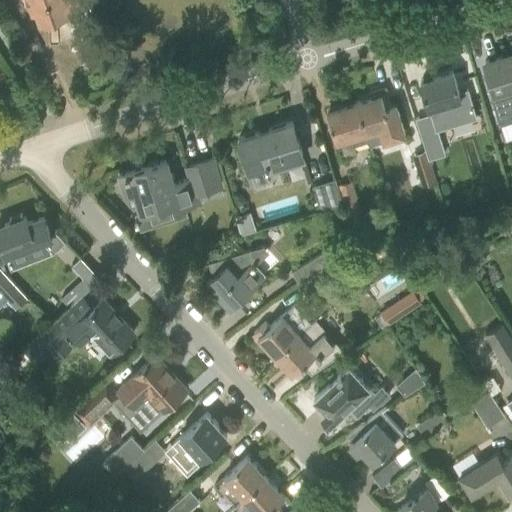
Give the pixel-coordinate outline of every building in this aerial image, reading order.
[(92,27),(85,8),(85,6),(78,9),(74,0),(26,0),(32,14),(36,12),(40,23),(68,13),(74,33),(92,27)] [(511,48),(500,52),(502,56),(484,62),(489,77),(484,78),(498,125),(511,120),(511,48)] [(420,82),(428,109),(429,108),(431,114),(415,119),(428,159),(432,158),(444,154),(435,122),(445,118),(447,126),(476,117),(467,89),(458,92),(452,72),(420,82)] [(386,92),(356,101),(370,145),(405,134),(402,123),(396,104),(390,106),(386,92)] [(356,101),(332,109),(327,111),(342,159),(357,154),(354,144),(358,143),(359,144),(364,142),(366,147),(370,145),(356,101)] [(302,156),(297,141),(291,122),(238,138),(252,184),(273,177),(269,166),(302,156)] [(424,150),(411,154),(420,185),(434,181),(424,150)] [(187,166),(190,177),(173,183),(166,160),(119,175),(125,194),(134,191),(141,212),(173,202),(175,209),(207,199),(205,190),(220,186),(212,158),(187,166)] [(333,177),(310,184),(318,210),(341,202),(333,177)] [(351,179),(337,183),(344,206),(348,220),(362,215),(351,179)] [(0,225),(0,243),(5,255),(6,255),(6,254),(34,243),(34,244),(35,243),(42,240),(52,251),(52,252),(53,253),(54,252),(54,251),(64,242),(66,241),(64,240),(56,232),(56,231),(55,230),(54,231),(49,233),(43,217),(27,223),(25,216),(23,217),(21,213),(9,218),(10,222),(0,225)] [(337,242),(290,271),(291,272),(297,283),(326,265),(345,254),(337,242)] [(465,255),(463,256),(471,268),(485,259),(485,258),(478,247),(465,255)] [(212,277),(206,282),(230,307),(244,293),(264,275),(243,251),(208,262),(212,277)] [(326,265),(297,283),(304,294),(326,280),(333,276),(326,265)] [(8,276),(0,284),(0,291),(15,307),(27,295),(8,276)] [(83,277),(69,290),(61,297),(69,305),(91,285),(83,277)] [(412,289),(379,311),(388,324),(421,302),(412,289)] [(53,321),(25,347),(38,361),(48,351),(64,337),(67,334),(70,331),(79,341),(91,330),(112,352),(119,345),(133,332),(102,298),(92,307),(81,296),(53,321)] [(266,320),(253,332),(275,355),(311,323),(293,303),(269,325),(266,320)] [(311,323),(275,355),(291,374),(313,354),(316,358),(318,356),(319,357),(334,343),(323,331),(320,334),(311,323)] [(511,340),(500,323),(484,332),(511,375),(511,374),(511,340)] [(99,358),(106,351),(89,333),(82,340),(99,358)] [(105,380),(75,407),(89,422),(114,400),(122,392),(148,421),(163,408),(164,409),(185,389),(154,355),(133,374),(132,373),(117,386),(118,387),(114,390),(105,380)] [(348,365),(328,384),(313,397),(324,410),(320,414),(329,424),(344,410),(348,406),(356,415),(368,404),(372,408),(379,401),(380,402),(389,395),(381,386),(374,393),(348,365)] [(415,366),(395,384),(403,394),(424,381),(415,366)] [(489,391),(470,402),(486,427),(504,416),(489,391)] [(441,408),(415,425),(422,436),(448,420),(441,408)] [(381,411),(346,434),(346,435),(353,441),(348,445),(356,454),(359,451),(369,463),(371,461),(372,461),(402,433),(381,411)] [(189,427),(171,443),(177,449),(172,453),(187,469),(199,458),(200,458),(226,434),(206,412),(189,427)] [(130,434),(102,458),(115,473),(125,464),(140,452),(143,449),(130,434)] [(140,452),(124,467),(134,479),(150,464),(145,459),(160,444),(155,438),(144,448),(143,449),(140,452)] [(405,449),(394,457),(403,469),(417,458),(407,448),(405,449)] [(511,456),(503,462),(496,451),(458,474),(460,478),(471,495),(498,477),(509,495),(511,492),(511,456)] [(246,455),(232,469),(212,486),(221,496),(224,494),(233,504),(265,476),(246,455)] [(394,457),(387,462),(371,475),(380,486),(403,469),(394,457)] [(265,476),(233,504),(230,507),(235,511),(281,511),(274,504),(283,496),(265,476)] [(427,488),(400,505),(404,511),(434,511),(430,504),(435,501),(436,503),(449,495),(452,493),(433,476),(423,482),(427,488)] [(161,511),(187,511),(200,501),(188,488),(161,511)] [(310,511),(301,501),(287,511),(310,511)]
